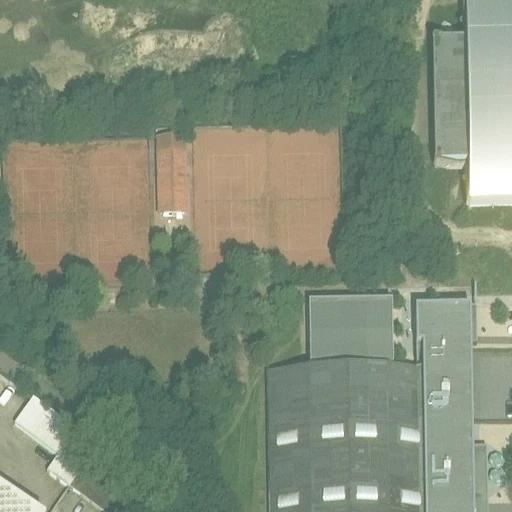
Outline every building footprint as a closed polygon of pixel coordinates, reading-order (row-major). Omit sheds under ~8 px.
[(465,170),(466,209),(511,208),(511,0),(477,0),(477,4),(462,4),(463,46),(431,47),(433,171),(465,170)] [(184,139),(157,140),(158,216),(185,216),(184,139)] [(423,373),(263,375),(265,511),(474,511),(473,372),(472,299),(415,300),(416,338),(423,337),(423,373)] [(31,402),(14,427),(58,458),(46,474),(68,489),(97,448),(31,402)] [(0,511),(26,511),(0,494),(0,511)]
